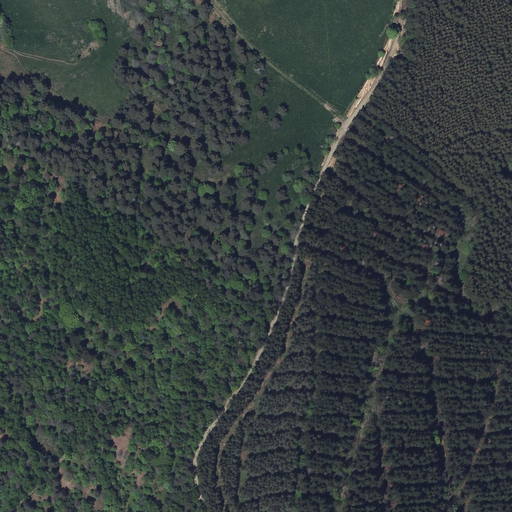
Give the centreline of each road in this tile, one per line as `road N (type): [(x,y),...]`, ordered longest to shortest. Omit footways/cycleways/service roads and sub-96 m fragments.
road 1 (track): [(211,511),(197,477),(201,446),(260,360),(312,195),(378,75),(405,0)]
road 2 (track): [(19,511),(98,420),(99,451),(129,511)]
